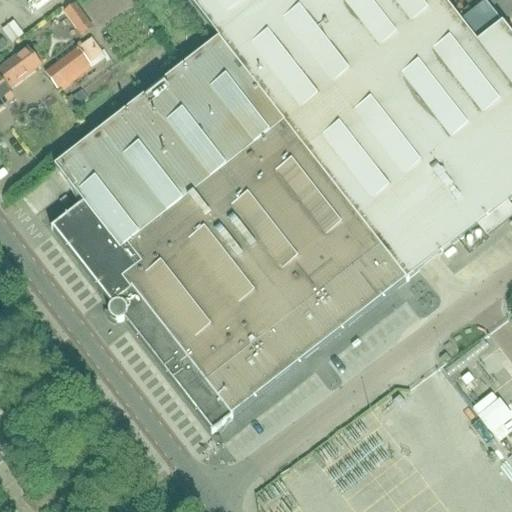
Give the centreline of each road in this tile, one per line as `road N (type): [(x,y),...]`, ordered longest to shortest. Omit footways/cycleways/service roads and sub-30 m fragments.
road 1 (unclassified): [(205,498),(511,272)]
road 2 (residential): [(205,498),(0,232)]
